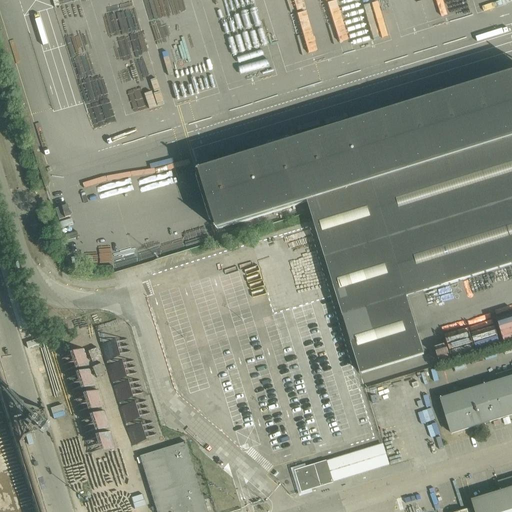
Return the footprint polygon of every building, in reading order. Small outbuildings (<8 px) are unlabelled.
[(511,75),(253,156),(200,172),(216,224),(218,231),(246,222),(249,232),(279,223),(276,213),(309,202),(370,184),(405,298),(407,298),(441,287),(446,302),(469,295),(465,280),(511,265),(511,75)] [(391,109),(408,104),(404,92),(387,97),(391,109)] [(370,184),(309,202),(362,374),(424,355),(407,298),(405,298),(370,184)] [(188,249),(200,246),(195,228),(183,232),(188,249)] [(203,243),(219,238),(217,232),(201,237),(203,243)] [(452,435),(511,416),(511,369),(496,375),(498,381),(441,399),(452,435)] [(207,511),(186,442),(140,456),(156,511),(207,511)] [(382,444),(295,471),(301,492),(302,493),(390,465),(383,444),(382,444)] [(511,511),(511,477),(498,481),(501,491),(472,500),(475,511),(511,511)]
